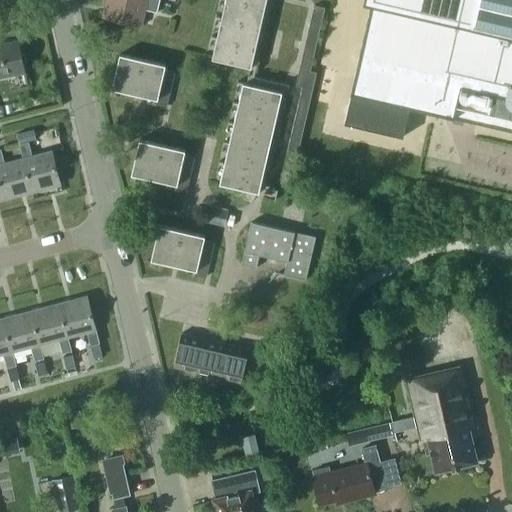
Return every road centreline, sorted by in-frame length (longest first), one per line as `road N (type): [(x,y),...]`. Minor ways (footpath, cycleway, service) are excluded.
road 1 (residential): [(177,511),(109,228)]
road 2 (residential): [(109,228),(59,0)]
